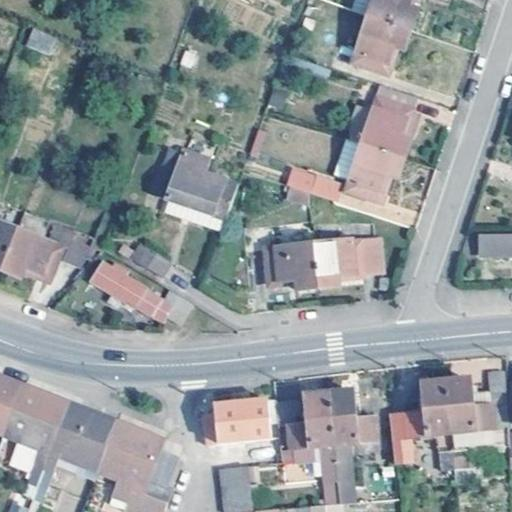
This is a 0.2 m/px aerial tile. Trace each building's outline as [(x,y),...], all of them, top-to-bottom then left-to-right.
[(374,0),(369,16),(413,31),(419,10),(410,6),(411,0),(374,0)] [(413,31),(369,16),(354,62),(387,74),(396,49),(406,51),(413,31)] [(50,55),(58,38),(33,27),(25,44),(50,55)] [(383,87),(363,145),(406,159),(412,139),(403,136),(416,98),(383,87)] [(347,138),(358,141),(365,117),(354,114),(347,138)] [(399,179),(406,159),(363,145),(347,191),(380,202),(390,176),(399,179)] [(185,153),(171,148),(153,196),(161,199),(224,221),(237,184),(204,174),(210,160),(186,150),(185,153)] [(342,182),(317,175),(312,193),(336,202),(342,182)] [(224,221),(161,199),(158,209),(221,231),(224,221)] [(0,269),(2,270),(19,228),(0,220),(0,269)] [(64,245),(19,228),(2,270),(21,278),(25,268),(51,279),(64,245)] [(95,240),(76,232),(66,259),(84,266),(89,254),(97,257),(98,255),(101,247),(94,245),(95,240)] [(511,234),(482,236),(483,255),(511,254),(511,234)] [(315,243),(319,289),(364,285),(364,273),(383,272),(381,237),(315,243)] [(319,289),(315,243),(267,248),(270,283),(298,280),(299,290),(319,289)] [(173,262),(143,244),(134,261),(164,278),(173,262)] [(130,269),(116,261),(112,267),(104,262),(92,280),(137,307),(139,305),(147,291),(148,289),(126,276),(130,269)] [(172,306),(147,291),(139,305),(164,321),(172,306)] [(448,397),(456,470),(469,469),(466,432),(510,430),(507,373),(492,375),(492,395),(472,396),(471,379),(447,381),(448,397)] [(0,429),(6,432),(24,386),(0,376),(0,429)] [(448,397),(447,381),(424,383),(426,413),(391,416),(396,464),(414,463),(412,438),(439,435),(443,486),(458,484),(456,470),(448,397)] [(39,392),(24,386),(6,432),(20,438),(11,464),(33,472),(24,495),(33,500),(38,488),(43,476),(70,404),(39,392)] [(353,391),(331,393),(339,481),(342,503),(346,503),(354,502),(348,444),(378,441),(376,418),(357,418),(353,391)] [(339,481),(331,393),(308,395),(309,424),(291,426),(293,449),(322,447),(326,483),(339,481)] [(214,404),(215,411),(218,444),(273,438),(271,422),(279,421),(276,398),(214,404)] [(99,469),(117,423),(90,412),(70,404),(43,476),(52,480),(58,465),(77,473),(81,461),(99,469)] [(218,444),(215,411),(204,412),(208,439),(209,445),(218,444)] [(133,429),(117,423),(99,469),(112,473),(103,495),(138,508),(143,495),(150,478),(160,450),(164,440),(133,429)] [(177,457),(160,450),(150,478),(168,484),(177,457)] [(99,469),(81,461),(77,473),(95,480),(99,469)] [(221,468),(222,483),(249,480),(248,465),(221,468)] [(52,480),(43,476),(38,488),(33,500),(43,503),(52,480)] [(168,484),(150,478),(143,495),(167,503),(174,486),(168,484)] [(222,483),(225,499),(251,497),(249,480),(222,483)] [(163,511),(167,503),(143,495),(138,508),(147,511),(163,511)] [(231,511),(252,510),(251,497),(225,499),(226,511),(231,511)] [(346,511),(346,503),(342,503),(327,505),(327,511),(346,511)]
